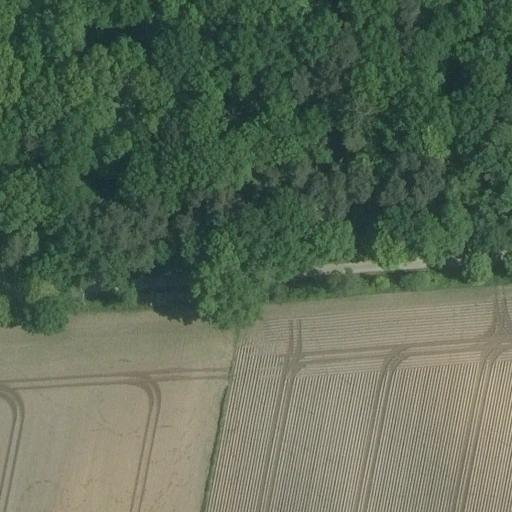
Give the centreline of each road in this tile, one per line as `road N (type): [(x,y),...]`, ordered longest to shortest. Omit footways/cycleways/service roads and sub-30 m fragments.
road 1 (unclassified): [(511,254),(0,292)]
road 2 (track): [(145,0),(133,175)]
